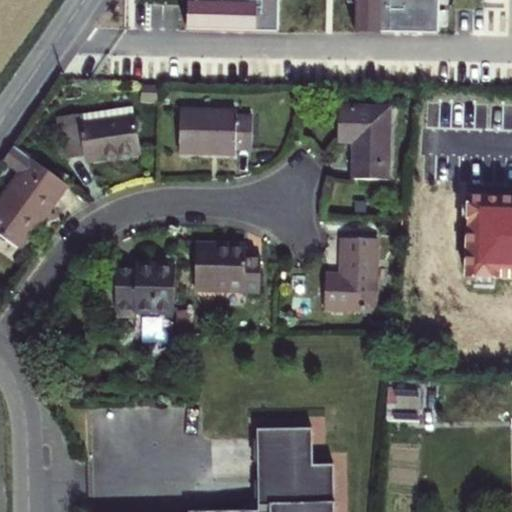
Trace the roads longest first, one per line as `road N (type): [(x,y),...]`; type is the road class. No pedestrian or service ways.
road 1 (residential): [(0,341),(82,238),(129,211),(187,201),(309,210)]
road 2 (residential): [(0,356),(27,415),(29,511)]
road 3 (residential): [(0,123),(85,0)]
